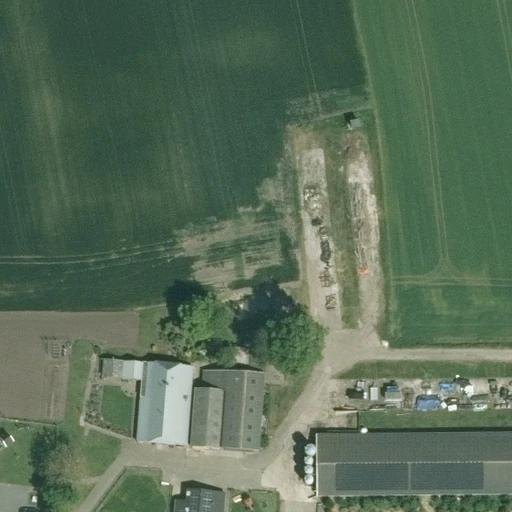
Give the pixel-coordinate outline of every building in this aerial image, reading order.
[(143,364),(123,363),(121,380),(142,382),(137,443),(187,448),(193,368),(144,364),(143,364)] [(259,454),(265,376),(203,372),(201,391),(195,391),(190,448),(221,450),(221,451),(259,454)] [(379,388),(379,377),(347,378),(348,389),(379,388)] [(316,499),(511,496),(511,434),(316,436),(316,499)] [(223,511),(225,495),(186,492),(185,502),(176,501),(174,511),(223,511)]
